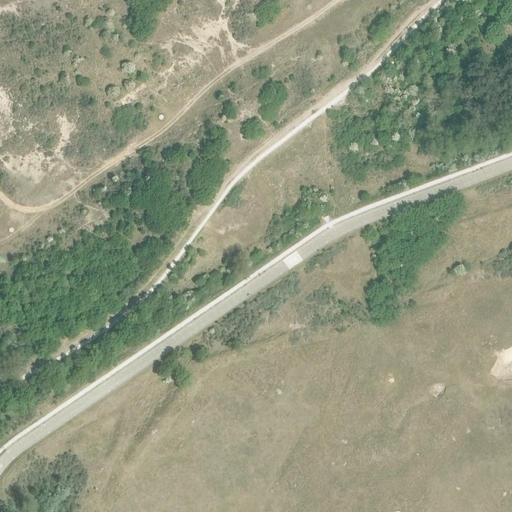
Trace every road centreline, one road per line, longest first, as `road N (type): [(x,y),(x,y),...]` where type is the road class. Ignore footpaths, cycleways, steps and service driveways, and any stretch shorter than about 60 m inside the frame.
road 1 (unknown): [(434,0),(361,72),(239,168),(135,297),(76,343),(0,383)]
road 2 (track): [(0,195),(40,214),(335,0)]
